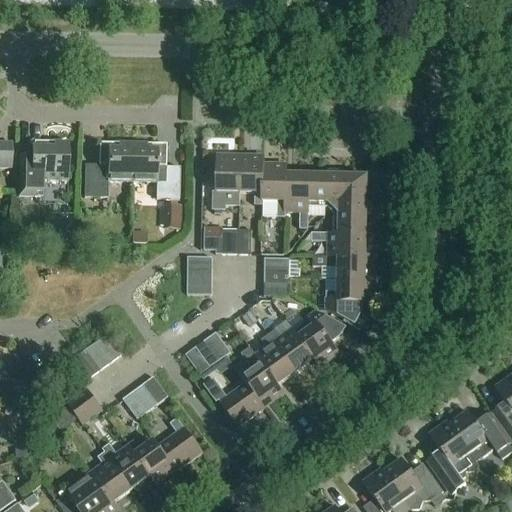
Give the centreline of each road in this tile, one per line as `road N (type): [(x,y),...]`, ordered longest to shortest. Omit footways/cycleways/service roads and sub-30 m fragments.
road 1 (unclassified): [(15,44),(200,47),(230,56),(295,108),(322,118),(439,122)]
road 2 (unclassified): [(224,511),(412,375),(434,331),(441,265)]
road 3 (residential): [(171,115),(16,113),(15,44)]
road 4 (unclassified): [(441,265),(439,122)]
road 5 (residential): [(439,122),(444,0)]
